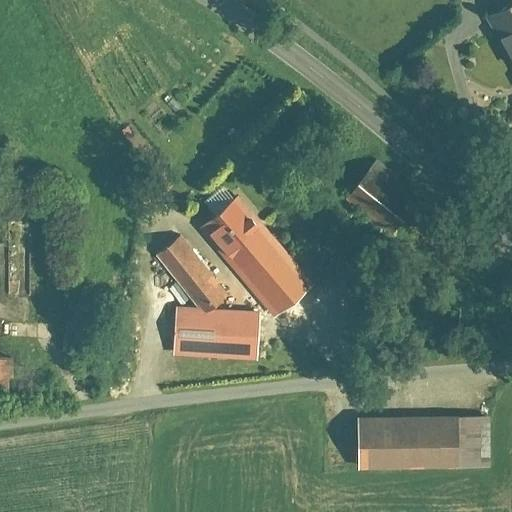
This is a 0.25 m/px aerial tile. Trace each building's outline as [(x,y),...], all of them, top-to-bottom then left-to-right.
[(511,5),(486,18),(511,68),(511,5)] [(374,177),(350,204),(382,232),(406,206),(374,177)] [(241,201),(205,229),(275,317),(311,289),(241,201)] [(189,232),(157,257),(205,316),(236,291),(189,232)] [(176,319),(177,359),(257,357),(257,317),(176,319)] [(0,335),(0,387),(9,387),(9,336),(0,335)] [(354,420),(357,471),(490,464),(487,414),(354,420)]
